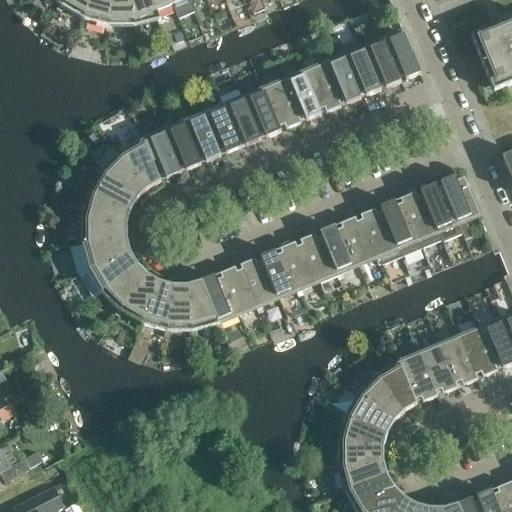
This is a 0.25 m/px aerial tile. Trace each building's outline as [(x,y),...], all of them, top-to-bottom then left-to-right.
[(52,0),(62,9),(68,0),(52,0)] [(84,22),(93,0),(68,0),(62,9),(84,22)] [(109,28),(112,0),(93,0),(84,22),(109,28)] [(135,29),(131,0),(112,0),(109,28),(135,29)] [(157,13),(151,0),(131,0),(135,29),(161,21),(158,13),(157,13)] [(172,6),(169,0),(151,0),(157,13),(158,13),(172,6)] [(511,21),(499,27),(481,34),(480,34),(479,35),(482,43),(474,46),(475,47),(476,50),(489,82),(490,85),(491,86),(498,83),(502,91),(505,89),(511,86),(511,21)] [(421,77),(403,35),(382,43),(400,85),(421,77)] [(482,43),(479,35),(471,38),(474,46),(482,43)] [(400,85),(382,43),(363,51),(380,94),(400,85)] [(380,94),(363,51),(343,60),(360,102),(380,94)] [(360,102),(343,60),(322,68),(340,110),(360,102)] [(340,110),(322,68),(303,76),(320,118),(340,110)] [(320,118),(303,76),(282,85),(300,127),(320,118)] [(494,94),(502,91),(498,83),(491,86),(494,94)] [(300,127),(282,85),(262,93),(280,135),(300,127)] [(280,135),(262,93),(242,101),(260,143),(280,135)] [(260,143),(242,101),(222,109),(240,152),(260,143)] [(240,152),(222,109),(202,118),(220,160),(240,152)] [(220,160),(202,118),(182,126),(200,168),(220,160)] [(200,168),(182,126),(162,134),(180,176),(200,168)] [(180,176),(162,134),(142,143),(160,185),(161,184),(180,176)] [(160,185),(142,143),(141,143),(120,155),(148,192),(160,185)] [(148,192),(120,155),(101,174),(138,202),(148,192)] [(511,155),(502,160),(511,183),(511,155)] [(138,202),(101,174),(88,196),(131,214),(138,202)] [(480,218),(464,181),(457,184),(455,179),(441,185),(459,227),(480,218)] [(459,227),(441,185),(421,193),(439,235),(459,227)] [(439,235),(421,193),(401,202),(419,244),(439,235)] [(131,214),(88,196),(82,222),(127,228),(131,214)] [(419,244),(401,202),(381,210),(399,252),(419,244)] [(399,252),(381,210),(361,218),(379,260),(399,252)] [(379,260),(361,218),(341,227),(358,269),(379,260)] [(127,242),(127,228),(82,222),(82,248),(127,242)] [(358,269),(341,227),(321,235),(339,277),(358,269)] [(339,277),(321,235),(301,243),(319,285),(339,277)] [(88,273),(131,255),(127,242),(82,248),(88,273)] [(319,285),(301,243),(281,251),(299,294),(319,285)] [(299,294),(281,251),(261,260),(279,302),(299,294)] [(101,295),(138,267),(131,255),(88,273),(101,295)] [(279,302),(261,260),(241,268),(259,310),(279,302)] [(120,314),(148,277),(138,267),(101,295),(120,314)] [(259,310),(241,268),(221,276),(239,318),(259,310)] [(239,318),(221,276),(201,284),(219,327),(239,318)] [(142,327),(160,284),(148,277),(120,314),(142,327)] [(167,334),(173,288),(160,284),(142,327),(143,327),(167,334)] [(219,327),(201,284),(187,288),(194,334),(216,328),(219,327)] [(194,334),(187,288),(173,288),(167,334),(194,334)] [(511,318),(499,324),(511,355),(511,318)] [(511,367),(511,355),(499,324),(479,332),(497,374),(511,367)] [(497,374),(479,332),(459,340),(477,383),(497,374)] [(477,383),(459,340),(439,349),(457,391),(477,383)] [(457,391),(439,349),(419,357),(437,399),(457,391)] [(437,399),(419,357),(416,350),(396,358),(399,365),(416,408),(417,407),(437,399)] [(416,408),(399,365),(376,378),(404,415),(416,408)] [(52,381),(49,375),(42,379),(45,385),(52,381)] [(404,415),(376,378),(358,397),(394,425),(397,422),(399,419),(402,417),(404,415)] [(394,425),(358,397),(345,419),(387,437),(389,434),(390,430),(392,427),(394,425)] [(0,423),(2,423),(1,421),(10,415),(6,408),(0,411),(0,423)] [(387,437),(345,419),(338,444),(384,450),(384,447),(385,443),(386,440),(387,437)] [(383,454),(384,450),(338,444),(338,470),(384,464),(383,461),(383,457),(383,454)] [(29,470),(43,463),(38,454),(3,474),(0,475),(0,476),(5,485),(30,471),(29,470)] [(345,496),(387,478),(384,464),(338,470),(345,496)] [(366,511),(394,490),(387,478),(345,496),(354,511),(366,511)] [(511,511),(511,484),(498,491),(506,511),(511,511)] [(61,511),(64,511),(53,490),(13,510),(13,511),(61,511)] [(395,511),(404,500),(394,490),(366,511),(395,511)] [(506,511),(498,491),(478,499),(483,511),(506,511)] [(483,511),(478,499),(458,507),(459,511),(483,511)] [(414,511),(416,507),(404,500),(395,511),(414,511)]
